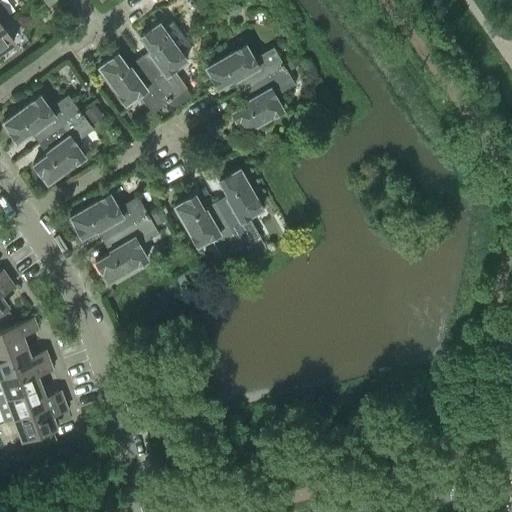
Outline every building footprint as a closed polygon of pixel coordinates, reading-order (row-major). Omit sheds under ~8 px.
[(0,21),(9,15),(0,2),(0,21)] [(155,61),(146,68),(168,99),(186,86),(172,68),(185,58),(169,35),(170,34),(165,27),(163,28),(158,21),(139,35),(152,53),(150,55),(155,61)] [(0,22),(0,58),(0,59),(0,58),(0,48),(13,40),(0,22)] [(244,73),(250,83),(283,64),(272,45),(252,57),(244,43),(220,57),(219,55),(211,60),(212,62),(204,66),(216,87),(236,75),(237,77),(244,73)] [(151,112),(168,99),(146,68),(137,75),(132,68),(130,70),(117,51),(97,65),(102,72),(101,73),(106,81),(108,80),(125,103),(137,93),(151,112)] [(293,58),(287,62),(290,69),(299,64),(295,57),(293,58)] [(250,99),(230,111),(242,131),(249,127),(250,129),(258,124),(257,122),(282,108),(274,94),(294,83),(283,64),(250,83),(255,93),(248,97),(250,99)] [(42,124),(48,133),(79,110),(67,93),(48,106),(39,93),(16,110),(15,109),(7,114),(8,116),(1,121),(15,140),(34,127),(35,129),(42,124)] [(94,105),(82,113),(87,121),(99,113),(94,105)] [(50,149),(32,162),(46,182),(53,177),(54,178),(62,173),(61,171),(83,154),(74,141),(92,128),(87,121),(82,113),(79,110),(48,133),(55,142),(49,147),(50,149)] [(231,206),(221,212),(240,245),(259,235),(247,215),(261,207),(247,182),(249,181),(244,173),(243,174),(238,167),(218,179),(229,198),(227,199),(231,206)] [(108,223),(114,232),(147,213),(136,195),(116,206),(108,192),(84,206),(83,204),(75,209),(76,211),(68,215),(80,236),(100,224),(101,227),(108,223)] [(194,192),(173,204),(177,212),(175,213),(180,221),(182,220),(196,244),(210,236),(221,256),(240,245),(221,212),(211,218),(207,211),(205,212),(194,192)] [(153,210),(147,213),(153,224),(164,218),(157,207),(153,210)] [(153,224),(147,213),(114,232),(119,242),(113,246),(114,249),(94,260),(106,280),(113,276),(114,278),(123,273),(122,272),(146,257),(138,243),(158,232),(153,224)] [(7,277),(0,281),(0,308),(6,305),(0,296),(0,293),(12,284),(7,277)] [(0,352),(24,344),(20,333),(36,327),(32,317),(0,328),(0,352)] [(0,375),(47,358),(44,349),(28,355),(24,344),(0,352),(0,375)] [(0,398),(39,384),(35,373),(51,367),(47,358),(0,375),(0,398)] [(14,417),(62,399),(59,390),(43,396),(39,384),(0,398),(0,412),(3,421),(14,417)] [(54,426),(50,414),(66,408),(62,399),(14,417),(22,438),(25,436),(30,448),(53,439),(49,428),(54,426)]
